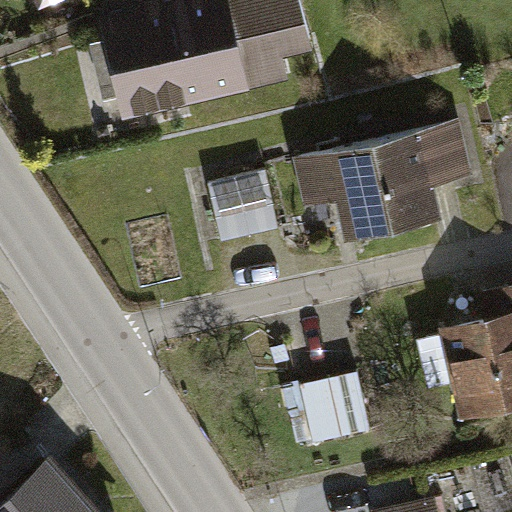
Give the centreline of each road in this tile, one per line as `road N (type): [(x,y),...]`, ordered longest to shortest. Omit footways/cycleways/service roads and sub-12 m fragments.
road 1 (residential): [(511,247),(97,340)]
road 2 (tertiary): [(97,340),(210,511)]
road 3 (tertiary): [(0,196),(97,340)]
